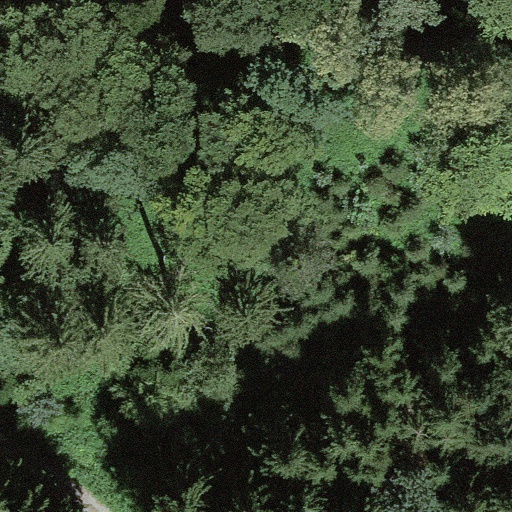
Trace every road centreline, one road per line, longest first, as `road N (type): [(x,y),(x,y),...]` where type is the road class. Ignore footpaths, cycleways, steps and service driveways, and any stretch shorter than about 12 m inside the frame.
road 1 (track): [(327,511),(511,458)]
road 2 (track): [(0,428),(76,475),(113,511)]
